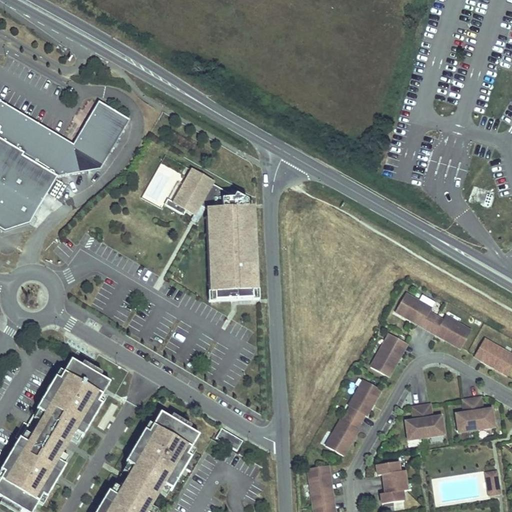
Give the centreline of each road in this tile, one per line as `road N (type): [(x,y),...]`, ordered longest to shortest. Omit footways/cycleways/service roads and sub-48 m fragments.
road 1 (secondary): [(285,151),(22,0)]
road 2 (tertiary): [(285,151),(271,189),(281,440)]
road 3 (residential): [(511,395),(451,361),(422,360),(348,479),(352,511)]
road 4 (residential): [(53,311),(255,433),(281,440)]
road 5 (secondary): [(511,278),(285,151)]
